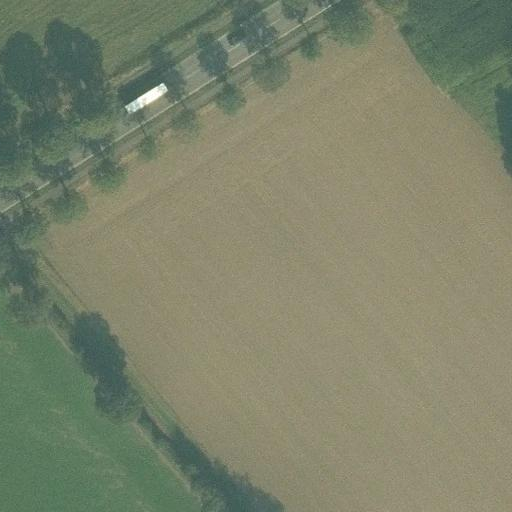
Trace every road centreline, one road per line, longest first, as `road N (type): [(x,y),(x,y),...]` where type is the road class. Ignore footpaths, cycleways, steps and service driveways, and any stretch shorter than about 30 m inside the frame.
road 1 (secondary): [(309,0),(0,195)]
road 2 (track): [(0,243),(233,511)]
